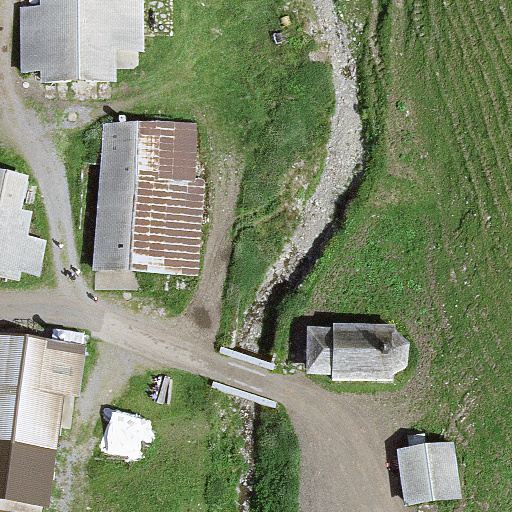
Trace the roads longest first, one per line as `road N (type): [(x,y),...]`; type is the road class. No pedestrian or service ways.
road 1 (unclassified): [(381,511),(322,414),(283,390),(78,308),(0,302)]
road 2 (track): [(0,117),(30,138),(48,170),(78,308)]
